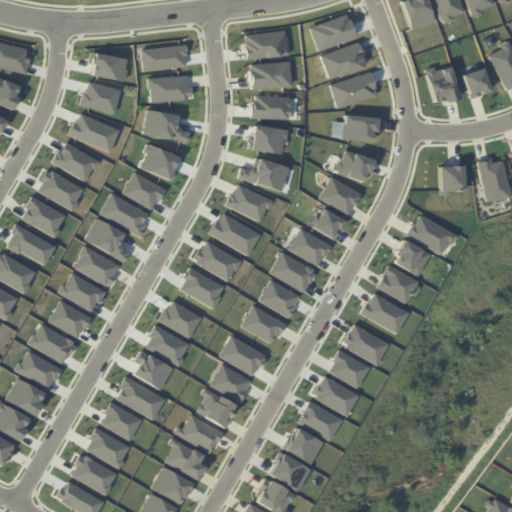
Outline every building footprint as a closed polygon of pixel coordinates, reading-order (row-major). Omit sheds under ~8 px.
[(399,2),(404,0),(423,0),(432,22),(409,30),(399,2)] [(430,0),(456,0),(461,12),(448,16),(451,21),(440,25),(430,0)] [(464,0),(490,0),(492,5),(478,11),(479,14),(470,17),(464,0)] [(307,28),(345,14),(354,37),(315,52),(307,28)] [(243,35),(284,30),(287,55),(244,59),(243,35)] [(506,40),(511,51),(511,86),(505,90),(487,56),(500,49),(498,45),(506,40)] [(318,56),(355,42),(363,66),(325,81),(318,56)] [(0,43),(23,49),(22,57),(27,58),(23,75),(0,69),(0,43)] [(138,50),(184,44),(185,56),(182,56),(183,67),(140,72),(138,50)] [(89,52),(124,59),(122,70),(124,70),(123,81),(89,75),(92,63),(86,62),(89,52)] [(247,65),(287,61),(289,87),(247,90),(247,65)] [(423,70),(432,67),(433,71),(449,66),(458,100),(444,103),(443,100),(432,103),(423,70)] [(461,74),(482,68),(490,92),(468,99),(461,74)] [(328,85),(367,72),(376,95),(334,109),(328,85)] [(146,78),(184,75),(185,88),(188,88),(189,97),(184,97),(184,100),(147,102),(146,78)] [(0,80),(20,88),(11,110),(0,105),(0,80)] [(86,81),(118,90),(111,115),(76,104),(80,92),(83,92),(86,81)] [(254,96),(287,98),(287,108),(290,108),(290,117),(286,117),(285,120),(248,118),(248,110),(253,110),(254,96)] [(144,109),(178,116),(176,127),(187,128),(185,143),(138,134),(144,109)] [(78,113),(116,130),(106,153),(65,134),(70,122),(74,124),(78,113)] [(343,115),(377,119),(376,132),(371,132),(370,143),(339,140),(343,115)] [(252,125),(284,130),(280,155),(248,150),(252,125)] [(64,143),(96,161),(92,169),(90,168),(83,181),(49,162),(55,150),(59,152),(64,143)] [(145,144),(176,158),(170,175),(171,175),(169,182),(137,167),(144,152),(142,151),(145,144)] [(343,151),(372,160),(367,177),(364,176),(362,182),(335,173),(343,151)] [(257,158),(286,168),(278,192),(235,178),(238,167),(253,172),(257,158)] [(476,162),(489,160),(490,162),(501,160),(509,198),(484,203),(476,162)] [(439,195),(438,166),(462,165),(464,192),(448,191),(448,196),(439,195)] [(44,171),(47,173),(48,171),(81,190),(69,211),(36,191),(40,182),(38,180),(44,171)] [(133,171),(163,190),(158,201),(154,200),(148,210),(119,193),(133,171)] [(329,177),(359,194),(353,206),(351,205),(345,215),(316,198),(329,177)] [(236,184),(269,200),(258,222),(223,205),(228,193),(231,194),(236,184)] [(109,192),(145,213),(140,223),(143,225),(136,237),(96,215),(109,192)] [(29,196),(62,215),(55,229),(57,230),(52,238),(20,219),(25,209),(23,207),(29,196)] [(322,209),(343,221),(333,241),(311,228),(322,209)] [(221,213),(258,234),(245,256),(207,233),(213,221),(216,223),(221,213)] [(418,215),(455,235),(450,244),(447,242),(439,256),(405,237),(418,215)] [(94,218),(125,236),(118,246),(128,252),(122,263),(81,239),(94,218)] [(13,224),(53,247),(42,266),(18,252),(17,255),(3,246),(10,235),(7,233),(13,224)] [(299,228),(328,246),(323,257),(321,256),(315,266),(286,249),(299,228)] [(403,239),(429,255),(416,277),(393,263),(396,257),(393,255),(403,239)] [(204,241),(239,261),(227,282),(194,263),(195,261),(192,258),(197,250),(199,251),(204,241)] [(82,246),(117,266),(111,276),(113,277),(109,286),(104,284),(103,286),(70,267),(82,246)] [(279,252),(311,269),(310,273),(313,275),(302,293),(267,273),(279,252)] [(0,253),(32,272),(21,294),(0,281),(0,253)] [(387,265),(417,282),(415,286),(418,288),(414,297),(410,295),(404,304),(375,288),(387,265)] [(190,267),(222,287),(217,296),(218,297),(212,309),(177,289),(190,267)] [(69,273),(104,292),(97,303),(95,302),(88,313),(54,293),(60,284),(62,285),(69,273)] [(269,280),(298,296),(292,306),(293,307),(287,318),(256,301),(269,280)] [(0,289),(14,297),(7,311),(8,312),(4,320),(0,317),(0,289)] [(373,293),(406,313),(394,335),(359,313),(365,303),(367,304),(373,293)] [(58,300),(89,318),(83,329),(81,328),(75,338),(45,322),(58,300)] [(171,300),(199,317),(187,339),(155,321),(162,309),(165,310),(171,300)] [(251,305),(284,324),(278,335),(276,335),(271,345),(239,326),(251,305)] [(38,323),(71,342),(59,364),(25,344),(30,334),(32,334),(38,323)] [(353,324),(387,345),(375,366),(343,348),(345,345),(342,343),(353,324)] [(153,325),(186,344),(179,357),(181,358),(176,367),(142,348),(148,338),(146,337),(153,325)] [(229,335),(263,354),(261,356),(263,357),(259,367),(257,366),(251,376),(217,356),(229,335)] [(337,349),(368,367),(356,389),(326,372),(332,362),(331,361),(337,349)] [(25,350),(58,369),(47,390),(11,370),(16,362),(18,363),(25,350)] [(139,359),(142,360),(146,354),(170,369),(158,391),(130,375),(139,359)] [(220,364),(249,381),(243,391),(244,391),(237,404),(207,386),(220,364)] [(323,375),(357,395),(345,417),(313,399),(315,396),(312,394),(323,375)] [(123,376),(162,399),(150,421),(114,399),(119,390),(116,388),(123,376)] [(14,378),(41,393),(35,403),(38,404),(32,417),(2,400),(14,378)] [(203,388),(233,406),(230,410),(233,412),(223,429),(193,412),(202,397),(199,395),(203,388)] [(307,400),(340,420),(328,442),(295,423),(302,412),(300,412),(307,400)] [(108,402),(139,420),(127,442),(98,424),(103,415),(101,414),(108,402)] [(0,403),(26,419),(21,428),(23,430),(17,442),(0,432),(0,403)] [(189,414),(221,433),(208,455),(171,433),(175,426),(180,429),(189,414)] [(94,427),(126,447),(119,460),(122,462),(117,471),(82,450),(94,427)] [(296,428),(321,443),(308,465),(283,451),(296,428)] [(168,437),(202,455),(197,463),(202,467),(194,480),(161,462),(170,447),(165,445),(168,437)] [(0,439),(10,445),(4,456),(7,458),(4,462),(2,461),(0,464),(0,439)] [(281,453),(307,468),(296,492),(266,475),(276,459),(277,460),(281,453)] [(77,456),(80,458),(81,456),(114,474),(102,496),(68,476),(73,466),(71,465),(77,456)] [(161,467),(190,484),(178,506),(148,489),(161,467)] [(268,480),(292,495),(284,510),(288,511),(270,511),(254,503),(260,491),(262,492),(268,480)] [(67,483),(101,502),(95,511),(75,511),(58,502),(60,500),(53,496),(57,490),(61,493),(67,483)] [(136,511),(148,494),(175,509),(173,511),(136,511)] [(483,511),(490,499),(511,510),(511,511),(483,511)]
